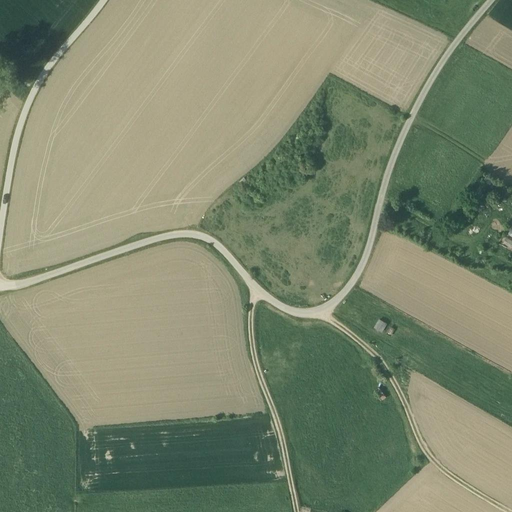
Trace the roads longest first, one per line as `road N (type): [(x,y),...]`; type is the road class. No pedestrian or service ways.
road 1 (unclassified): [(0,289),(193,235),(283,309),(318,312),(346,292),(365,262),(400,140),(444,57),(490,0)]
road 2 (track): [(318,312),(380,363),(433,462),(509,511)]
road 3 (unclassified): [(0,236),(18,123),(49,64),(103,0)]
road 4 (track): [(256,289),(256,367),(295,511)]
